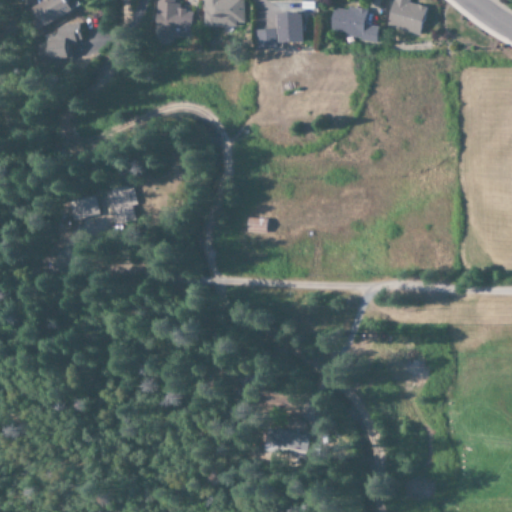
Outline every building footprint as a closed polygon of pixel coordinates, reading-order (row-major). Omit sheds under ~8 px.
[(43,0),(45,2),(32,7),(41,27),(74,12),(69,2),(68,3),(66,0),(43,0)] [(175,0),(155,0),(154,31),(160,31),(160,36),(181,37),(181,33),(190,34),(191,10),(175,9),(175,0)] [(202,0),(203,27),(243,26),(242,0),(202,0)] [(409,2),(409,0),(392,0),(385,26),(418,35),(426,7),(409,2)] [(332,8),(328,34),(375,41),(377,27),(363,25),(366,10),(346,7),(346,10),(332,8)] [(301,41),(300,13),(275,13),(276,42),(301,41)] [(71,57),(70,43),(78,43),(76,24),(56,26),(57,36),(45,37),(47,59),(71,57)] [(274,30),(255,30),(256,48),(275,47),(274,30)] [(139,205),(134,185),(105,192),(113,226),(136,220),(132,206),(139,205)] [(69,200),(71,220),(98,217),(96,198),(69,200)] [(313,436),(269,428),(265,451),(309,460),(313,436)]
